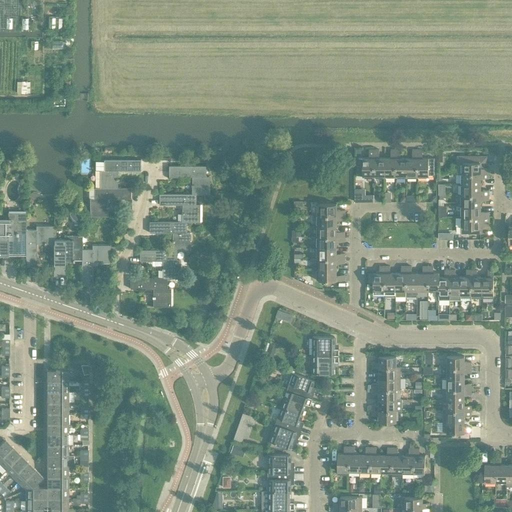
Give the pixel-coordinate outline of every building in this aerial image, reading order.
[(374,177),(374,149),(369,149),(369,158),(357,158),(357,175),(363,175),(363,177),(374,177)] [(374,177),(385,177),(385,158),(379,158),(379,149),(374,149),(374,177)] [(385,177),(395,177),(395,149),(391,149),(391,158),(385,158),(385,177)] [(395,177),(406,177),(406,158),(401,158),(401,149),(395,149),(395,177)] [(406,177),(417,177),(417,150),(412,150),(412,158),(406,158),(406,177)] [(417,150),(417,177),(429,177),(429,175),(435,175),(435,158),(423,158),(423,150),(417,150)] [(462,173),(462,174),(489,174),(489,168),(481,168),(481,162),(487,162),(487,156),(458,156),(458,173),(462,173)] [(100,171),(100,188),(118,187),(118,170),(141,170),(141,159),(104,160),(104,171),(100,171)] [(192,176),(192,194),(196,193),(211,193),(211,176),(206,176),(206,165),(169,165),(169,176),(192,176)] [(462,174),(462,184),(481,184),(481,178),(489,178),(489,174),(462,174)] [(462,184),(462,195),(489,195),(489,190),(481,190),(481,184),(462,184)] [(131,187),(118,187),(100,188),(95,188),(95,198),(91,198),(91,217),(109,216),(109,199),(131,198),(131,187)] [(183,205),(183,221),(187,221),(201,221),(201,203),(196,204),(196,193),(192,194),(159,193),(159,204),(183,205)] [(462,195),(462,206),(481,206),(481,200),(489,200),(489,195),(462,195)] [(318,215),(345,215),(345,210),(337,210),(337,203),(318,203),(318,215)] [(462,206),(462,217),(489,217),(489,212),(481,212),(481,206),(462,206)] [(26,254),(26,234),(26,230),(26,210),(8,211),(8,221),(0,220),(0,256),(9,257),(9,254),(26,254)] [(318,215),(317,226),(337,226),(336,220),(345,220),(345,215),(318,215)] [(489,222),(489,217),(462,217),(462,233),(481,234),(481,222),(489,222)] [(439,220),(439,239),(447,239),(447,229),(444,229),(443,226),(441,226),(441,220),(439,220)] [(173,232),(173,249),(177,250),(191,249),(191,232),(187,232),(187,221),(183,221),(149,221),(149,232),(173,232)] [(54,243),(54,240),(54,226),(36,226),(36,230),(26,230),(26,234),(26,254),(26,266),(37,266),(37,243),(54,243)] [(317,226),(317,237),(345,237),(345,231),(337,231),(337,226),(317,226)] [(54,240),(54,243),(54,276),(65,276),(65,264),(65,252),(82,253),(82,249),(82,236),(64,236),(64,240),(54,240)] [(317,237),(317,248),(336,248),(336,242),(345,242),(345,237),(317,237)] [(82,249),(82,253),(82,286),(93,285),(93,262),(110,262),(110,245),(92,245),(92,249),(82,249)] [(317,248),(317,258),(345,258),(345,253),(336,253),(336,248),(317,248)] [(163,260),(163,277),(167,278),(181,278),(181,260),(177,260),(177,250),(173,249),(140,249),(140,260),(163,260)] [(317,258),(317,269),(337,269),(337,263),(345,263),(345,258),(317,258)] [(385,294),(385,266),(379,266),(379,273),(374,273),(374,290),(374,294),(385,294)] [(385,294),(395,294),(396,273),(391,273),(391,266),(385,266),(385,294)] [(406,296),(406,266),(401,266),(401,273),(396,273),(395,294),(395,296),(406,296)] [(407,290),(417,290),(417,273),(412,273),(412,266),(406,266),(406,296),(407,296),(407,290)] [(417,290),(428,290),(428,266),(423,266),(423,273),(417,273),(417,290)] [(439,300),(439,273),(434,273),(434,266),(428,266),(428,290),(439,290),(439,300)] [(337,269),(317,269),(317,280),(345,280),(345,274),(337,274),(337,269)] [(439,300),(450,300),(450,269),(445,269),(445,276),(439,276),(439,273),(439,300)] [(450,300),(461,300),(461,277),(456,277),(456,269),(450,269),(450,300)] [(472,294),(472,269),(466,269),(466,277),(461,277),(461,300),(472,300),(472,294)] [(472,294),(483,294),(482,277),(477,277),(477,269),(472,269),(472,294)] [(482,277),(483,294),(483,298),(494,298),(494,294),(494,269),(488,269),(488,277),(482,277)] [(167,288),(167,278),(163,277),(130,277),(130,288),(153,288),(153,306),(171,306),(171,288),(167,288)] [(313,355),(338,355),(338,348),(335,348),(334,337),(313,336),(313,355)] [(424,364),(433,364),(433,354),(425,354),(424,364)] [(338,355),(313,355),(312,373),(334,373),(334,362),(338,362),(338,355)] [(373,367),(396,367),(396,355),(379,355),(379,361),(373,361),(373,367)] [(447,367),(472,367),(472,361),(465,361),(465,356),(447,356),(447,367)] [(51,369),(47,369),(47,381),(69,380),(69,373),(56,367),(55,369),(51,369)] [(396,367),(373,367),(373,372),(379,372),(379,378),(401,378),(401,367),(396,367)] [(472,367),(447,367),(447,378),(465,378),(465,372),(472,372),(472,367)] [(287,390),(312,399),(314,392),(310,391),(314,380),(293,373),(287,390)] [(372,389),(396,389),(401,389),(401,378),(379,378),(379,383),(372,383),(372,389)] [(443,389),(471,389),(471,383),(464,383),(465,378),(447,378),(443,378),(443,389)] [(69,380),(47,381),(47,391),(69,391),(69,380)] [(379,400),(396,400),(396,389),(372,389),(372,394),(379,394),(379,400)] [(443,400),(465,399),(465,394),(471,394),(471,389),(443,389),(443,400)] [(287,390),(281,407),(302,414),(306,404),(310,405),(312,399),(287,390)] [(69,391),(47,391),(47,402),(69,402),(69,391)] [(443,410),(471,410),(471,405),(465,405),(465,399),(443,400),(443,410)] [(396,410),(396,400),(379,400),(379,405),(372,405),(372,410),(396,410)] [(69,402),(47,402),(47,412),(69,412),(69,402)] [(281,407),(275,424),(300,433),(302,426),(298,424),(302,414),(281,407)] [(396,410),(372,410),(372,415),(379,415),(379,421),(396,421),(396,410)] [(464,421),(464,416),(471,416),(471,410),(443,410),(443,421),(464,421)] [(69,412),(47,412),(47,423),(69,423),(69,412)] [(443,421),(443,432),(447,432),(452,432),(452,437),(469,437),(469,432),(471,432),(471,426),(464,426),(464,421),(443,421)] [(69,423),(47,423),(47,434),(69,433),(69,423)] [(300,433),(275,424),(269,441),(290,448),(294,438),(298,439),(300,433)] [(234,438),(234,439),(235,439),(235,440),(237,440),(238,440),(239,440),(241,440),(242,441),(244,441),(244,440),(244,439),(245,439),(245,438),(245,437),(245,436),(246,436),(246,434),(246,433),(246,432),(245,431),(244,431),(243,431),(242,431),(240,431),(239,431),(238,431),(237,432),(236,432),(236,433),(235,436),(234,437),(234,438)] [(69,433),(47,434),(47,444),(69,444),(69,433)] [(0,458),(10,449),(13,446),(5,438),(2,441),(0,443),(0,458)] [(230,452),(240,456),(243,446),(233,443),(230,452)] [(69,444),(47,444),(47,455),(69,455),(69,444)] [(10,449),(0,458),(0,464),(5,469),(18,456),(20,454),(13,446),(10,449)] [(349,471),(350,446),(344,446),(344,453),(338,453),(337,471),(349,471)] [(349,471),(360,471),(360,454),(355,454),(355,447),(350,446),(349,471)] [(360,471),(370,471),(371,447),(365,447),(365,454),(360,454),(360,471)] [(370,471),(381,472),(381,454),(376,454),(376,447),(371,447),(370,471)] [(381,472),(392,472),(392,448),(387,447),(387,455),(381,454),(381,472)] [(392,476),(403,476),(403,455),(398,455),(398,448),(392,448),(392,472),(392,476)] [(403,455),(403,476),(413,476),(414,472),(414,448),(410,448),(409,448),(409,455),(403,455)] [(414,448),(414,472),(425,473),(425,455),(420,455),(420,448),(414,448)] [(18,456),(5,469),(12,477),(25,464),(27,461),(20,454),(18,456)] [(268,473),(294,473),(294,466),(290,466),(290,454),(268,454),(268,473)] [(69,455),(47,455),(47,465),(69,465),(74,465),(74,455),(69,455)] [(496,481),(496,457),(491,457),(491,464),(485,464),(485,481),(496,481)] [(496,481),(506,481),(507,464),(502,464),(502,457),(496,457),(496,481)] [(25,464),(12,477),(20,484),(33,471),(35,469),(27,461),(25,464)] [(69,465),(47,465),(47,476),(69,476),(69,465)] [(33,471),(20,484),(25,490),(38,484),(37,482),(43,477),(35,469),(33,471)] [(268,473),(268,491),(290,491),(290,480),(294,480),(294,473),(268,473)] [(69,476),(47,476),(47,486),(69,486),(69,476)] [(38,484),(25,490),(25,497),(47,497),(47,486),(44,486),(39,486),(38,484)] [(69,486),(47,486),(47,497),(50,497),(69,497),(69,486)] [(9,491),(5,487),(0,492),(4,496),(9,491)] [(268,491),(268,509),(294,509),(294,502),(290,502),(290,491),(268,491)] [(334,507),(362,507),(362,496),(341,496),(341,502),(334,502),(334,507)] [(405,508),(430,508),(430,502),(423,502),(423,496),(402,496),(402,508),(405,508)] [(47,497),(25,497),(25,508),(47,508),(47,497)] [(50,497),(47,497),(47,508),(69,508),(69,497),(50,497)] [(506,498),(496,498),(496,507),(506,507),(506,498)]
